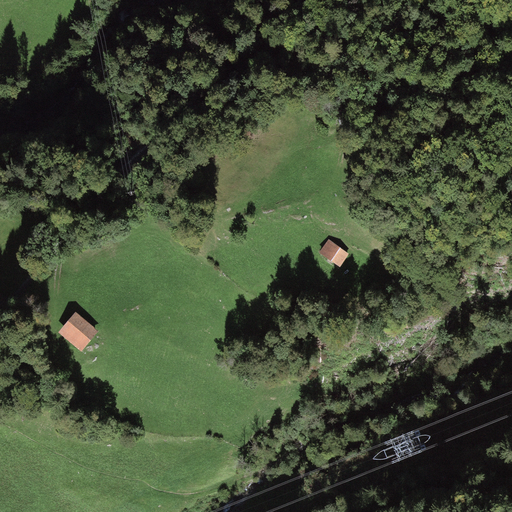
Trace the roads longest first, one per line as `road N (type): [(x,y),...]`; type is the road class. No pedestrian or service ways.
road 1 (track): [(511,68),(349,130),(346,99),(406,0)]
road 2 (track): [(312,0),(104,189)]
road 3 (unclassified): [(104,189),(0,307)]
